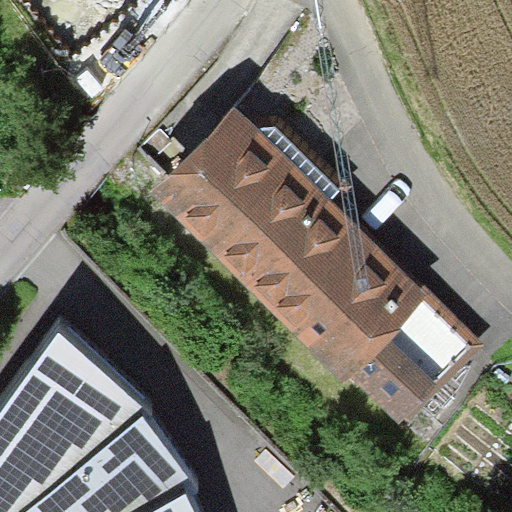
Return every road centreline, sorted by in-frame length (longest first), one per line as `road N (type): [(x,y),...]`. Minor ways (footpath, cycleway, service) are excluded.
road 1 (track): [(511,299),(425,208),(396,158),(336,0)]
road 2 (residential): [(0,256),(187,38),(208,0)]
